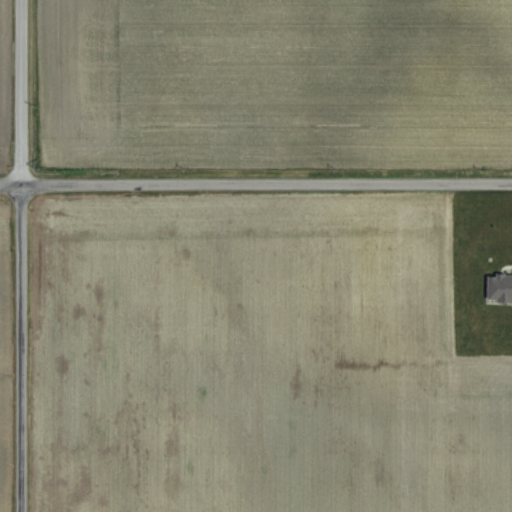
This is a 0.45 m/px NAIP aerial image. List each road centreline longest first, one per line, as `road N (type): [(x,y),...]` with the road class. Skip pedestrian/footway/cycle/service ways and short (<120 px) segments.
road 1 (tertiary): [(511,183),(0,181)]
road 2 (residential): [(15,511),(15,0)]
